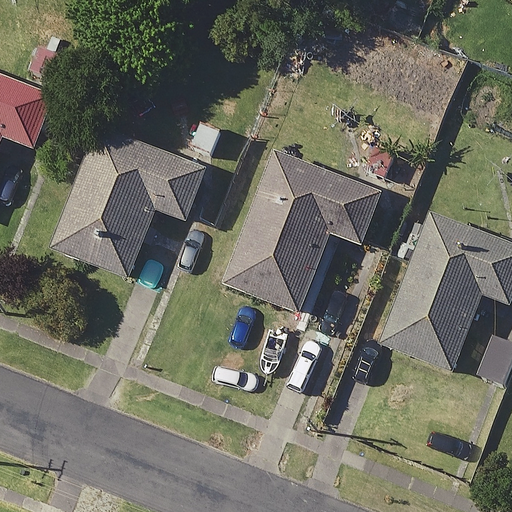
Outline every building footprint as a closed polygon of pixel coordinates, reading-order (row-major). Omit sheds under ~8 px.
[(61,45),(30,35),(20,69),(51,79),(61,45)] [(0,77),(0,136),(27,147),(47,96),(0,77)] [(229,126),(189,111),(176,149),(216,163),(229,126)] [(200,164),(89,124),(45,248),(123,276),(148,206),(180,218),(200,164)] [(395,150),(365,138),(350,175),(380,187),(395,150)] [(376,190),(265,147),(213,281),(292,312),(323,231),(355,244),(376,190)] [(511,278),(511,245),(421,212),(373,342),(447,369),(475,292),(503,302),(511,278)]
